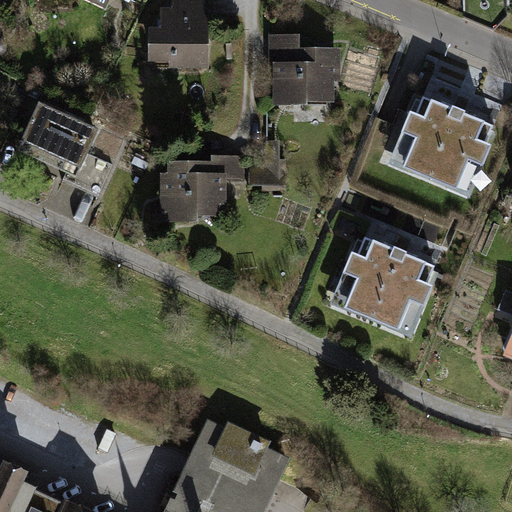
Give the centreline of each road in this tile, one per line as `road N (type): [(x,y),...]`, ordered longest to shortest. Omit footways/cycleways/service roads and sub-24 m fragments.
road 1 (residential): [(511,432),(460,423),(0,199)]
road 2 (residential): [(511,55),(381,0)]
